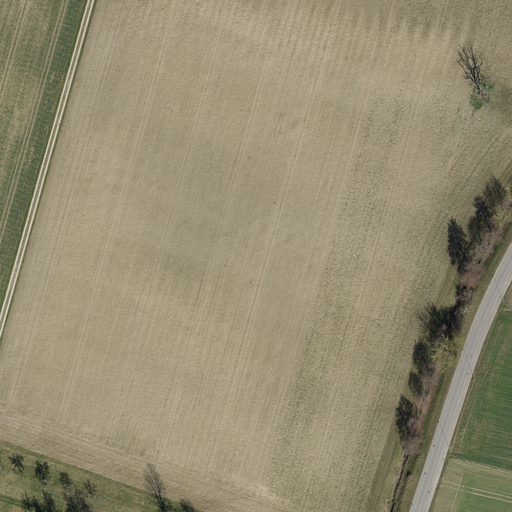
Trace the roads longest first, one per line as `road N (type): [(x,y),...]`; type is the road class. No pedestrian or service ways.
road 1 (track): [(365,511),(452,262),(511,165)]
road 2 (track): [(0,328),(92,0)]
road 3 (residential): [(416,511),(471,347),(511,256)]
